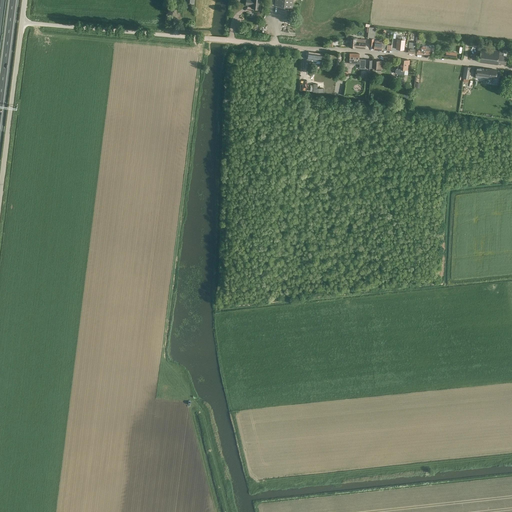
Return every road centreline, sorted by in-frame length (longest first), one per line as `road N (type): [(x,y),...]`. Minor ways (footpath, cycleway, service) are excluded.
road 1 (unclassified): [(511,69),(22,23)]
road 2 (unclassified): [(0,201),(22,23)]
